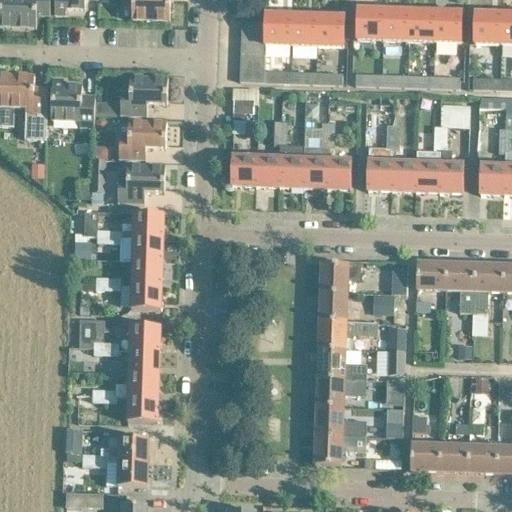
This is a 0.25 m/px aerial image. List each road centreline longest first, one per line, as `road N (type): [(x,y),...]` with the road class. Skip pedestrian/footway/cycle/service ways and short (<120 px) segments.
road 1 (residential): [(502,502),(195,484)]
road 2 (residential): [(511,244),(211,235)]
road 3 (residential): [(195,484),(201,254),(211,235)]
road 4 (residential): [(207,61),(0,54)]
road 5 (residential): [(211,235),(201,212),(207,61)]
